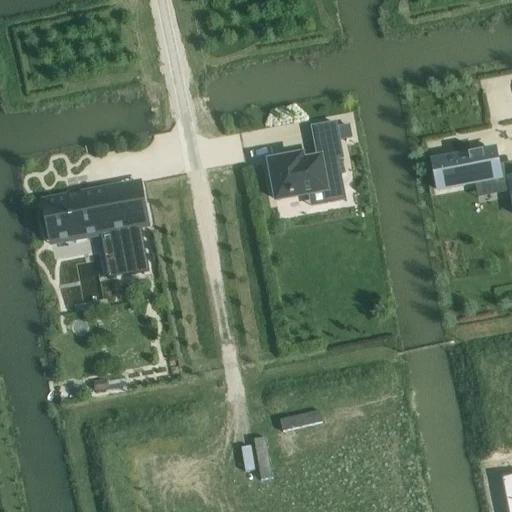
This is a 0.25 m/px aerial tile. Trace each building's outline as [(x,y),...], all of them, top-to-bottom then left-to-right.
[(301,158),(272,164),(278,198),(308,193),(325,190),(323,181),(342,178),(339,160),(344,159),(341,141),(338,126),(337,121),(310,126),(317,161),(302,164),(301,158)] [(350,124),(338,126),(341,141),(353,139),(350,124)] [(496,146),(430,159),(436,193),(475,185),(503,179),(507,179),(509,192),(511,205),(511,161),(500,164),(496,146)] [(122,186),(44,201),(53,244),(101,235),(115,232),(123,273),(148,269),(140,228),(149,226),(145,204),(126,208),(122,186)] [(511,511),(511,460),(495,464),(504,511),(511,511)]
